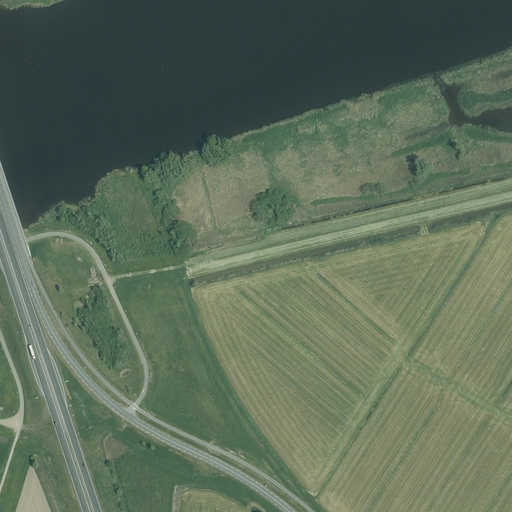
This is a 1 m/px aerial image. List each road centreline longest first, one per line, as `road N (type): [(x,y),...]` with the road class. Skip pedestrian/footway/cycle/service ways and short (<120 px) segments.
road 1 (track): [(511,187),(107,278)]
road 2 (trunk): [(97,511),(0,219)]
road 3 (unclassified): [(0,248),(58,233),(93,253),(145,363),(144,391),(127,415)]
road 4 (trunk): [(0,248),(86,511)]
road 5 (secondary): [(127,415),(92,386),(53,334),(0,191)]
road 6 (track): [(511,164),(378,198),(316,204)]
road 7 (secondary): [(289,511),(127,415)]
road 8 (track): [(511,418),(398,357)]
road 9 (track): [(511,141),(464,134),(394,155)]
